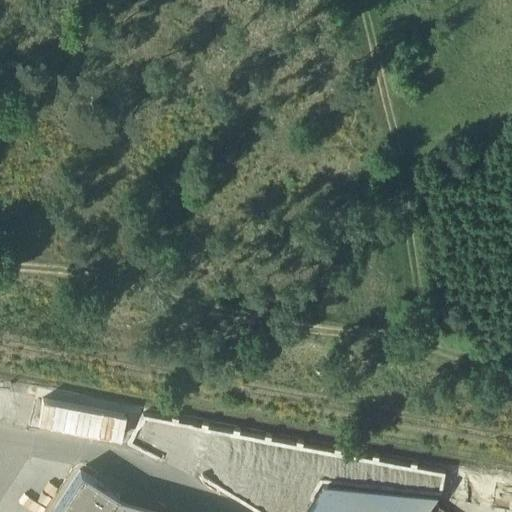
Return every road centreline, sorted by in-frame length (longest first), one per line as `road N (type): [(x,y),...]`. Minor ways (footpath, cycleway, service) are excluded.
road 1 (track): [(0,269),(511,356)]
road 2 (track): [(433,346),(395,151)]
